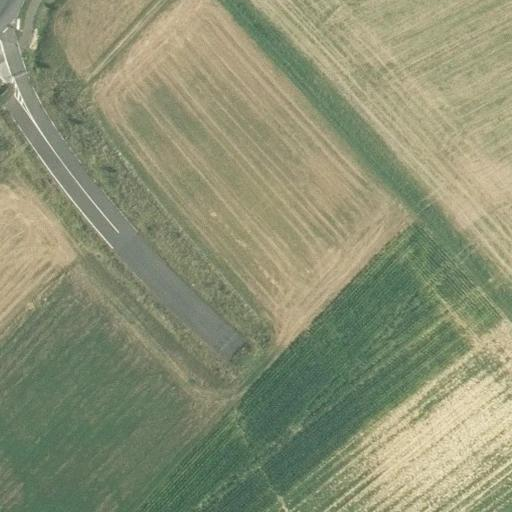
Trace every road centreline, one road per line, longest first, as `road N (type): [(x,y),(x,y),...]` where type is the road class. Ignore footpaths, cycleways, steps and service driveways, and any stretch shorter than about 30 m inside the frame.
road 1 (track): [(230,0),(511,301)]
road 2 (unclassified): [(0,72),(59,165),(232,355)]
